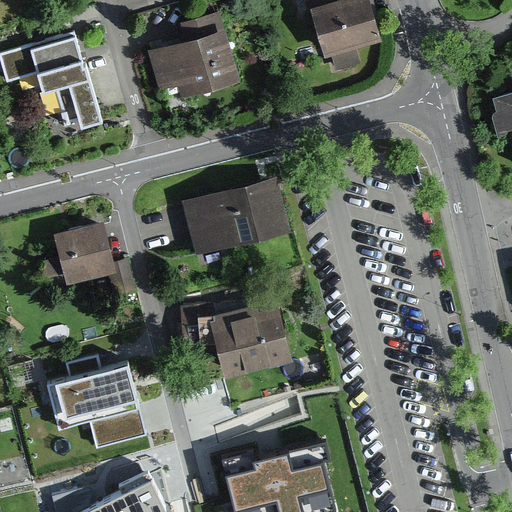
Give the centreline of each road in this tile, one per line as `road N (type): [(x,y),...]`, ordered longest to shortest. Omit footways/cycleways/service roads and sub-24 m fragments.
road 1 (residential): [(511,421),(438,97)]
road 2 (residential): [(187,468),(117,175)]
road 3 (residential): [(438,97),(152,167)]
road 4 (residential): [(105,0),(152,167)]
road 5 (residential): [(117,175),(0,205)]
